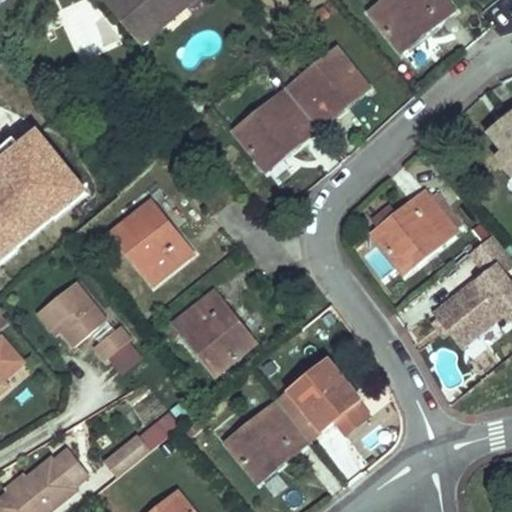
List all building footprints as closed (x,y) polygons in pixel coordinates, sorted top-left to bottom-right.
[(107,0),(105,3),(122,24),(137,11),(127,0),(107,0)] [(127,0),(137,11),(122,24),(141,46),(166,24),(161,19),(181,2),(185,7),(194,0),(127,0)] [(445,0),(386,0),(371,13),(403,53),(455,11),(445,0)] [(166,24),(185,7),(181,2),(161,19),(166,24)] [(339,49),(288,91),(319,130),(371,89),(339,49)] [(0,180),(9,191),(45,162),(58,152),(62,148),(0,74),(0,180)] [(268,172),(319,130),(288,91),(236,133),(268,172)] [(511,113),(508,117),(511,122),(511,136),(506,141),(510,146),(504,151),(497,157),(511,174),(511,113)] [(511,136),(511,122),(492,137),(504,151),(510,146),(506,141),(511,136)] [(58,152),(45,162),(50,169),(39,177),(37,175),(12,195),(28,215),(77,175),(58,152)] [(50,169),(45,162),(9,191),(12,195),(37,175),(39,177),(50,169)] [(105,202),(115,194),(96,170),(85,179),(105,202)] [(426,193),(398,215),(380,230),(374,234),(406,274),(458,233),(457,231),(463,226),(438,194),(431,199),(426,193)] [(194,254),(153,202),(113,235),(154,286),(194,254)] [(374,222),(380,230),(398,215),(392,208),(374,222)] [(435,315),(440,321),(449,333),(462,349),(505,314),(511,323),(511,283),(505,275),(511,269),(511,258),(494,236),(470,255),(486,274),(435,315)] [(76,348),(93,334),(108,322),(77,283),(39,314),(53,331),(58,326),(63,332),(76,348)] [(257,344),(215,292),(175,324),(217,376),(257,344)] [(449,333),(440,321),(435,325),(444,337),(449,333)] [(101,344),(116,332),(108,322),(93,334),(101,344)] [(58,326),(53,331),(57,336),(63,332),(58,326)] [(121,328),(116,332),(101,344),(97,348),(107,361),(110,359),(129,343),(132,341),(121,328)] [(4,381),(25,363),(3,338),(0,340),(0,394),(9,387),(4,381)] [(129,343),(110,359),(122,374),(141,358),(129,343)] [(278,402),(311,442),(336,422),(359,403),(362,401),(329,361),(278,402)] [(260,484),(311,442),(278,402),(227,444),(260,484)] [(181,403),(172,411),(181,423),(191,416),(181,403)] [(359,403),(336,422),(347,436),(370,417),(359,403)] [(139,439),(150,452),(182,427),(170,414),(139,439)] [(119,477),(150,452),(139,439),(138,438),(107,463),(119,477)] [(55,461),(52,459),(0,500),(0,511),(51,511),(78,490),(76,488),(89,477),(68,450),(55,461)] [(511,472),(511,462),(503,464),(506,474),(511,472)] [(194,511),(179,493),(155,511),(194,511)]
